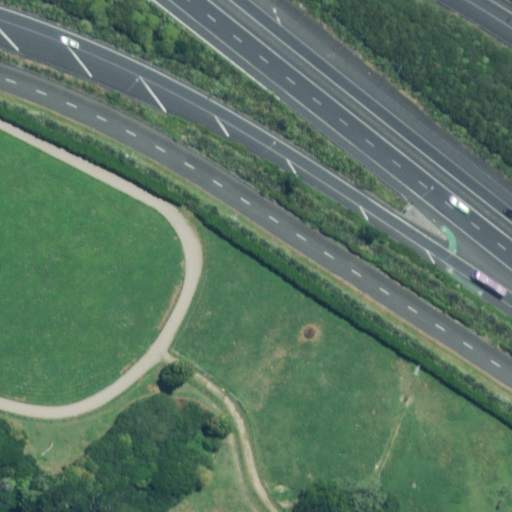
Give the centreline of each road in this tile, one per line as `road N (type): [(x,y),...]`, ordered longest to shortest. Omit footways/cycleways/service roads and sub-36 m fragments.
road 1 (unclassified): [(511,374),(173,155),(0,75)]
road 2 (trunk): [(511,296),(261,135),(138,68),(0,13)]
road 3 (unknown): [(0,401),(72,410),(115,390),(153,351),(196,274),(195,238),(176,210),(0,125)]
road 4 (motorway): [(511,252),(189,0)]
road 5 (motorway): [(241,0),(511,209)]
road 6 (unknown): [(276,511),(254,485),(232,409),(153,351)]
